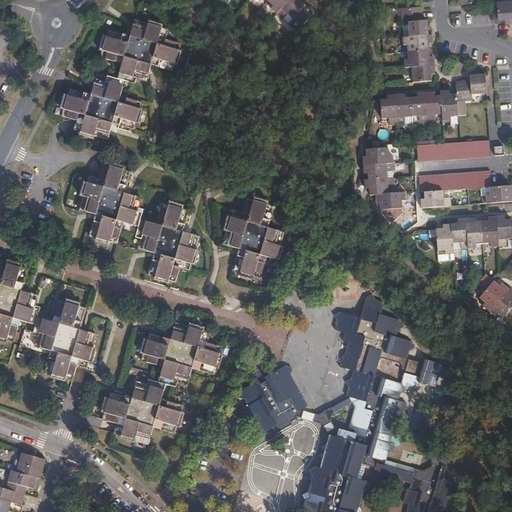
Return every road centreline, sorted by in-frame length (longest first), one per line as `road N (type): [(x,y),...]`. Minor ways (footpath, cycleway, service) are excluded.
road 1 (track): [(511,370),(283,154),(243,81),(164,0)]
road 2 (tertiary): [(56,23),(44,71),(3,151)]
